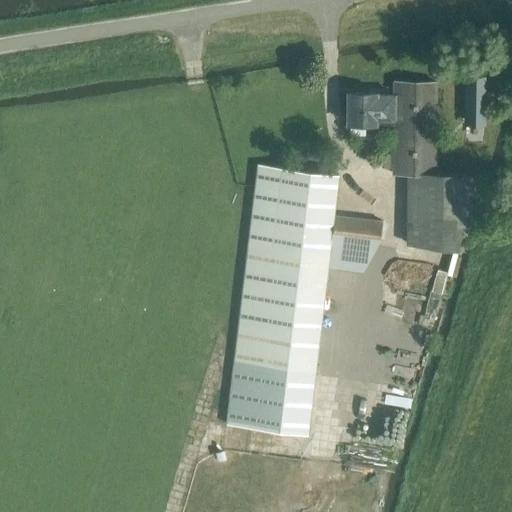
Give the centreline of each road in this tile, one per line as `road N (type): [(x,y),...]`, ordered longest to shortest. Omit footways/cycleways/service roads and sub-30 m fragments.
road 1 (track): [(175,511),(198,434),(323,447),(366,270),(388,257),(392,229),(391,210),(347,160),(331,73)]
road 2 (unclassified): [(298,0),(0,46)]
